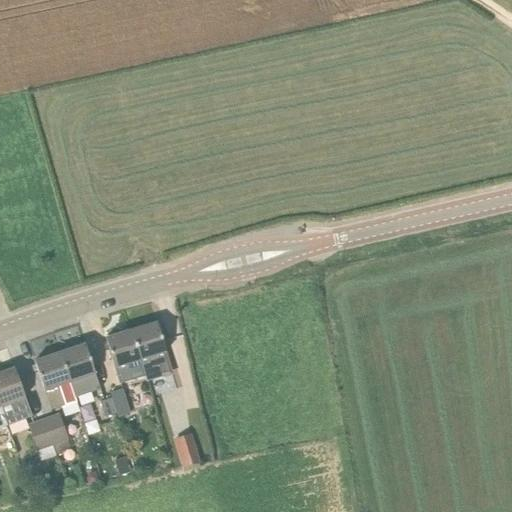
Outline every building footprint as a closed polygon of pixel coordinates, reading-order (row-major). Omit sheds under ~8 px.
[(165,353),(162,342),(156,323),(130,330),(140,362),(145,382),(162,377),(160,371),(170,369),(166,353),(165,353)] [(125,366),(140,362),(130,330),(105,338),(114,369),(119,384),(129,381),(125,366)] [(95,375),(91,363),(84,344),(59,353),(75,402),(76,402),(75,398),(100,390),(95,375)] [(51,411),(75,402),(59,353),(33,361),(44,392),(51,411)] [(32,417),(20,387),(13,368),(0,373),(0,409),(7,426),(17,422),(32,417)] [(110,394),(116,414),(117,418),(129,414),(122,389),(109,393),(110,394)] [(101,418),(116,414),(110,394),(95,399),(101,418)] [(43,420),(52,447),(68,441),(58,414),(43,420)] [(37,452),(52,447),(43,420),(28,425),(37,452)] [(183,468),(199,463),(190,434),(173,439),(183,468)] [(127,458),(114,461),(118,477),(131,473),(127,458)] [(97,482),(95,471),(89,472),(86,479),(87,484),(97,482)]
